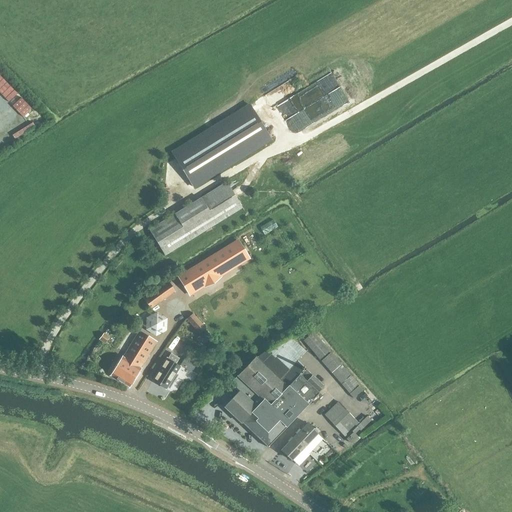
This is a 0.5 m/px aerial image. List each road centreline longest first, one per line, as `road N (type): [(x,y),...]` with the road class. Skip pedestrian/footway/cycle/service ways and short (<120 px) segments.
road 1 (tertiary): [(318,511),(158,413),(0,367)]
road 2 (track): [(400,405),(411,420),(340,511)]
